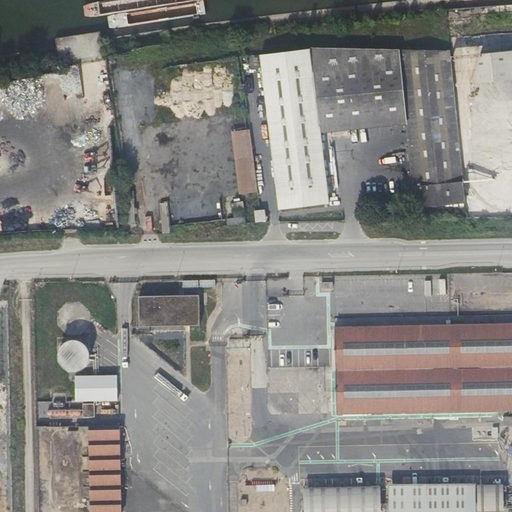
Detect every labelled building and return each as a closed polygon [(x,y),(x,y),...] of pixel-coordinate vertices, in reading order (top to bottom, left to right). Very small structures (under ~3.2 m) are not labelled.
[(451,55),(464,53),(463,44),(450,46),(451,55)] [(511,46),(479,47),(469,89),(470,130),(488,176),(492,177),(511,176),(511,46)] [(412,207),(463,202),(460,180),(448,49),(397,48),(308,49),(258,54),(277,208),(326,202),(319,144),(318,131),(317,125),(403,117),(404,123),(412,207)] [(318,131),(404,123),(403,117),(317,125),(318,131)] [(249,128),(230,131),(238,194),(257,191),(249,128)] [(475,194),(466,194),(465,215),(474,215),(475,194)] [(195,196),(179,196),(179,203),(174,203),(174,213),(181,213),(182,224),(195,223),(195,196)] [(159,203),(162,234),(170,233),(166,202),(159,203)] [(254,210),(255,222),(266,221),(264,209),(254,210)] [(198,325),(197,294),(137,296),(137,326),(198,325)] [(333,366),(334,401),(334,412),(511,408),(511,322),(333,326),(333,338),(333,366)] [(70,371),(76,372),(82,371),(87,367),(90,362),(91,356),(90,349),(86,344),(81,341),(75,340),(68,342),(63,345),(60,351),(59,357),(60,363),(64,368),(70,371)] [(77,402),(118,401),(118,375),(76,376),(77,402)] [(94,416),(93,403),(82,403),(82,416),(94,416)] [(119,511),(118,424),(87,425),(88,511),(119,511)] [(467,511),(467,484),(424,483),(424,482),(386,482),(386,511),(467,511)] [(501,483),(475,483),(475,510),(501,511),(501,483)] [(379,485),(302,487),(302,511),(368,511),(379,511),(379,485)]
